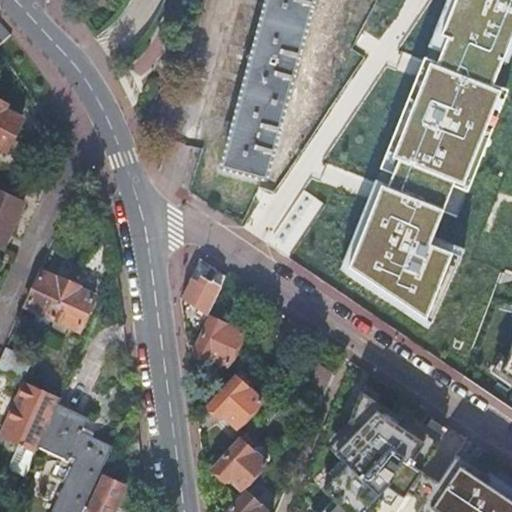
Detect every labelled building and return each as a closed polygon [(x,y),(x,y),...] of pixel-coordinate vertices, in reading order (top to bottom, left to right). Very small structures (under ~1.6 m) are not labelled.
[(511,0),(455,0),(441,34),(449,37),(437,66),(429,64),(394,158),(401,161),(387,190),(381,188),(349,267),(427,319),(452,254),(429,245),(453,181),(463,185),(500,91),(492,86),(511,37),(511,0)] [(0,148),(6,151),(22,121),(4,111),(6,106),(0,103),(0,148)] [(0,251),(2,252),(24,205),(0,194),(0,251)] [(190,279),(181,298),(208,317),(226,277),(218,273),(217,272),(207,290),(203,287),(206,281),(201,278),(197,284),(190,279)] [(53,320),(69,284),(58,278),(57,280),(42,273),(26,307),(53,320)] [(81,289),(69,284),(53,320),(54,320),(80,332),(95,299),(80,292),(81,289)] [(210,319),(193,355),(209,363),(211,358),(228,366),(243,334),(210,319)] [(7,350),(0,364),(0,371),(25,382),(34,362),(7,350)] [(235,378),(208,407),(220,419),(224,415),(237,428),(261,402),(235,378)] [(61,399),(25,383),(0,439),(36,454),(41,443),(58,407),(61,399)] [(89,421),(58,407),(41,443),(68,456),(65,461),(68,462),(70,457),(77,460),(52,511),(83,511),(113,449),(81,433),(86,423),(87,424),(89,421)] [(375,414),(325,511),(381,511),(425,443),(375,414)] [(239,441),(212,470),(226,483),(230,478),(242,490),(265,465),(239,441)] [(511,511),(511,504),(458,464),(426,510),(428,511),(511,511)] [(113,511),(124,490),(104,480),(88,511),(113,511)] [(264,511),(246,494),(228,511),(264,511)]
